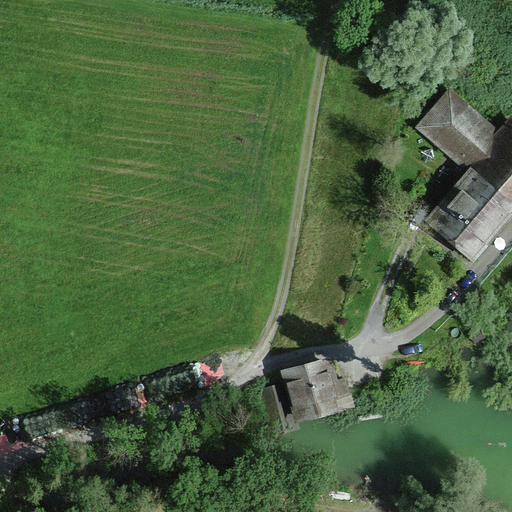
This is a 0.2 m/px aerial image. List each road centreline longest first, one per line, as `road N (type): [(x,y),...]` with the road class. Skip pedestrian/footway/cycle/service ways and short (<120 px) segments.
road 1 (track): [(339,0),(288,286),(249,373)]
road 2 (unclassified): [(321,345),(0,463)]
